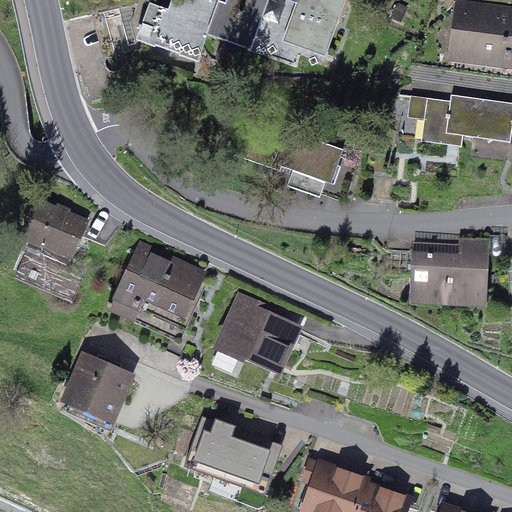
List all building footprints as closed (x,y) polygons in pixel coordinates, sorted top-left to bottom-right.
[(333,0),(203,0),(191,32),(302,77),(333,0)] [(511,15),(446,4),(435,64),(511,78),(511,15)] [(511,119),(446,108),(437,158),(481,166),(484,147),(511,151),(511,119)] [(247,121),(237,157),(334,185),(344,149),(247,121)] [(90,225),(42,207),(25,253),(74,270),(90,225)] [(459,254),(407,250),(403,300),(488,307),(493,242),(466,240),(459,254)] [(211,279),(137,247),(109,314),(182,345),(211,279)] [(301,324),(239,300),(219,351),(281,375),(301,324)] [(123,371),(79,351),(60,395),(104,414),(123,371)] [(278,447),(208,421),(194,459),(263,485),(278,447)] [(363,480),(323,467),(309,511),(310,511),(399,511),(403,499),(362,485),(363,480)]
